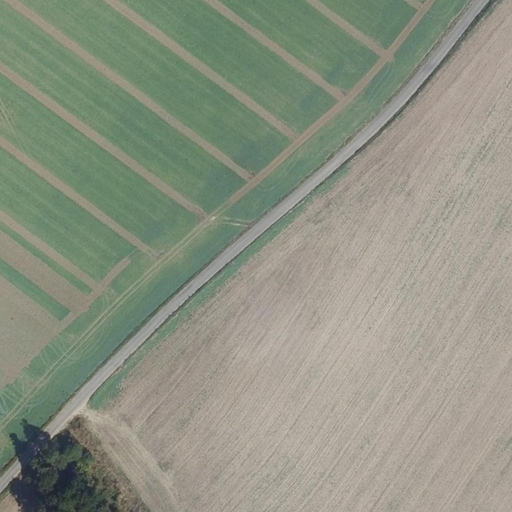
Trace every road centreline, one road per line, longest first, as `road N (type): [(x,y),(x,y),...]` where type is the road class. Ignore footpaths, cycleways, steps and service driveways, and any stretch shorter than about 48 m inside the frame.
road 1 (unclassified): [(0,485),(179,300),(333,165),(481,0)]
road 2 (track): [(61,421),(123,479),(141,511)]
